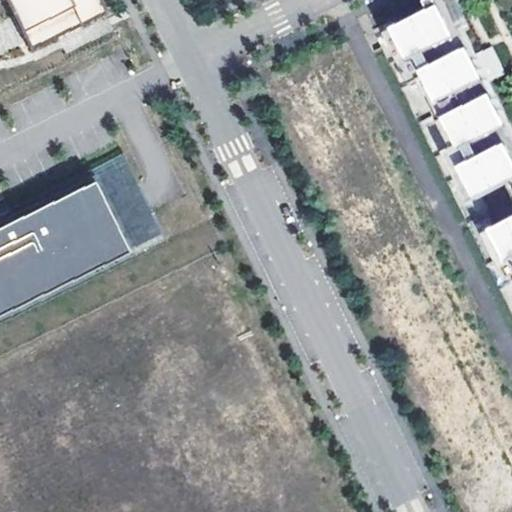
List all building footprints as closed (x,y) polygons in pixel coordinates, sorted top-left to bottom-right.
[(107,10),(101,0),(6,0),(30,48),(107,10)] [(457,0),(433,0),(374,29),(511,311),(511,115),(495,79),(482,52),(471,29),(457,0)] [(470,0),(457,0),(471,29),(477,26),(470,0)] [(9,18),(0,22),(0,53),(22,42),(9,18)] [(497,44),(482,52),(495,79),(510,72),(497,44)] [(130,241),(0,306),(0,318),(168,234),(127,153),(94,170),(130,241)] [(0,217),(0,306),(130,241),(94,170),(41,197),(0,217)]
